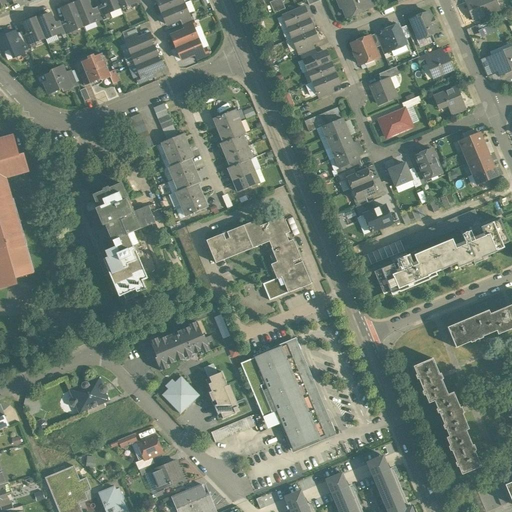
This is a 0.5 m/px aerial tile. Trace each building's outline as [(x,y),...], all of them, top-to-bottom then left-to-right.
[(90,10),(86,0),(83,0),(79,2),(80,4),(74,6),(83,27),(95,22),(90,11),(90,10)] [(101,0),(103,5),(104,5),(107,13),(107,14),(108,13),(120,8),(120,9),(116,0),(101,0)] [(116,0),(120,9),(132,4),(133,4),(131,0),(116,0)] [(158,0),(156,1),(161,13),(184,4),(182,0),(158,0)] [(264,6),(262,0),(249,0),(253,10),(264,6)] [(281,0),(276,0),(275,1),(279,11),(285,9),(281,0)] [(337,0),(337,2),(339,7),(342,8),(345,16),(354,13),(354,12),(357,11),(357,12),(361,10),(364,11),(367,10),(368,7),(367,5),(364,0),(337,0)] [(470,0),(465,2),(473,21),(499,10),(494,0),(470,0)] [(275,1),(269,3),(274,14),(279,11),(275,1)] [(184,4),(161,13),(166,25),(179,20),(179,19),(188,15),(184,4)] [(103,5),(97,8),(102,19),(102,20),(109,17),(108,13),(107,14),(107,13),(104,5),(103,5)] [(74,6),(69,8),(68,6),(62,9),(67,21),(71,32),(83,27),(74,6)] [(90,10),(90,11),(95,22),(102,19),(97,8),(90,10)] [(304,8),(282,17),(287,28),(309,19),(304,8)] [(428,13),(410,20),(418,40),(436,32),(433,25),(435,24),(432,19),(431,19),(428,13)] [(54,24),(50,14),(37,19),(45,38),(45,39),(57,34),(58,34),(54,24)] [(188,15),(179,19),(179,20),(182,25),(193,20),(190,14),(188,15)] [(36,18),(23,23),(28,35),(31,43),(33,43),(45,38),(37,19),(36,18)] [(309,19),(287,28),(292,39),(313,30),(309,19)] [(193,20),(182,25),(184,31),(184,32),(193,28),(196,27),(193,20)] [(67,21),(60,23),(64,34),(65,34),(71,32),(67,21)] [(59,22),(54,24),(58,34),(57,34),(58,36),(64,34),(60,23),(59,22)] [(397,26),(382,32),(389,48),(390,51),(406,45),(404,40),(399,29),(397,26)] [(406,26),(399,29),(404,40),(411,37),(406,26)] [(135,27),(122,33),(124,38),(135,34),(137,34),(135,27)] [(193,28),(184,32),(184,31),(171,36),(176,48),(197,39),(193,28)] [(313,30),(292,39),(296,50),(311,44),(318,41),(313,30)] [(14,32),(7,35),(6,37),(0,39),(0,48),(1,51),(3,52),(4,52),(9,49),(10,50),(13,58),(23,54),(15,35),(14,32)] [(21,33),(15,35),(22,51),(28,49),(22,37),(21,33)] [(135,34),(124,38),(126,44),(137,40),(137,39),(135,34)] [(149,34),(137,39),(137,40),(126,44),(131,55),(153,46),(153,45),(152,46),(150,41),(152,41),(149,34)] [(376,38),(375,34),(369,37),(374,49),(380,47),(376,38)] [(28,35),(22,37),(28,49),(34,47),(33,43),(31,43),(28,35)] [(383,35),(376,38),(380,47),(382,51),(389,48),(383,35)] [(369,37),(351,44),(354,52),(353,52),(355,58),(356,57),(360,65),(378,58),(374,49),(369,37)] [(197,39),(176,48),(181,60),(194,55),(193,54),(203,50),(198,39),(197,39)] [(311,44),(299,49),(301,54),(313,49),(311,44)] [(153,46),(131,55),(136,66),(158,57),(153,46)] [(203,50),(193,54),(194,55),(196,60),(209,55),(206,48),(203,50)] [(511,48),(496,56),(494,55),(491,57),(490,60),(491,63),(493,64),(496,72),(498,75),(511,68),(511,48)] [(9,49),(4,52),(7,61),(13,58),(10,50),(9,49)] [(313,49),(301,54),(304,60),(316,55),(313,49)] [(440,49),(423,56),(426,63),(443,56),(440,49)] [(304,60),(303,60),(307,71),(329,62),(324,51),(316,55),(304,60)] [(101,54),(94,57),(93,55),(87,58),(88,60),(81,63),(85,73),(90,84),(99,80),(102,81),(110,78),(111,77),(109,73),(101,54)] [(443,56),(426,63),(427,64),(433,78),(452,70),(446,55),(443,56)] [(423,56),(417,58),(420,66),(427,64),(426,63),(423,56)] [(158,57),(136,66),(140,76),(140,77),(151,72),(163,68),(161,61),(159,62),(157,58),(158,57)] [(493,64),(491,63),(490,60),(481,63),(487,76),(491,74),(496,72),(493,64)] [(329,62),(307,71),(312,82),(334,73),(329,62)] [(62,67),(52,72),(50,74),(46,76),(49,82),(44,84),(48,94),(51,95),(56,93),(57,90),(62,88),(64,91),(71,88),(65,74),(62,67)] [(395,67),(379,74),(382,81),(388,79),(398,75),(395,67)] [(114,71),(109,73),(111,77),(110,78),(113,84),(119,82),(114,71)] [(77,85),(71,72),(65,74),(71,88),(77,85)] [(151,72),(140,77),(140,76),(136,78),(139,84),(154,78),(151,72)] [(85,73),(79,75),(84,86),(90,84),(85,73)] [(334,73),(312,82),(317,93),(330,88),(338,84),(334,73)] [(382,81),(370,86),(378,105),(396,98),(388,79),(382,81)] [(330,88),(319,93),(321,98),(333,93),(330,88)] [(456,88),(434,97),(438,106),(446,102),(449,109),(462,104),(456,88)] [(85,89),(79,91),(84,102),(90,99),(85,89)] [(418,97),(401,104),(404,110),(420,103),(418,97)] [(164,104),(153,108),(155,114),(166,109),(164,104)] [(462,104),(449,109),(452,115),(465,110),(462,104)] [(337,108),(331,110),(336,121),(342,119),(337,108)] [(166,109),(155,114),(157,119),(168,115),(166,109)] [(234,110),(213,119),(218,131),(239,122),(234,110)] [(331,110),(326,112),(331,123),(336,121),(331,110)] [(404,110),(378,120),(386,138),(411,127),(404,110)] [(331,123),(326,112),(320,115),(325,126),(331,123)] [(140,114),(129,119),(131,124),(142,119),(140,114)] [(168,115),(157,119),(160,125),(170,120),(168,115)] [(320,115),(315,117),(319,128),(321,127),(325,126),(320,115)] [(315,117),(309,119),(314,130),(319,128),(315,117)] [(142,119),(131,124),(133,129),(144,125),(142,119)] [(309,119),(304,122),(308,133),(314,130),(309,119)] [(325,126),(321,127),(326,138),(346,129),(344,125),(342,119),(336,121),(331,123),(325,126)] [(170,120),(160,125),(162,130),(173,126),(170,120)] [(239,122),(218,131),(223,143),(242,135),(244,134),(239,122)] [(144,125),(133,129),(135,135),(146,130),(144,125)] [(173,126),(162,130),(164,135),(175,131),(173,126)] [(346,129),(326,138),(330,148),(350,140),(348,134),(346,129)] [(472,129),(461,134),(464,139),(474,135),(472,129)] [(146,130),(135,135),(138,140),(149,136),(146,130)] [(175,131),(164,135),(166,141),(177,136),(175,131)] [(464,139),(458,141),(463,152),(483,144),(479,133),(474,135),(464,139)] [(166,141),(161,143),(166,155),(187,146),(182,134),(177,136),(166,141)] [(223,143),(220,144),(225,156),(247,147),(242,135),(223,143)] [(149,136),(138,140),(140,146),(151,141),(149,136)] [(0,140),(0,249),(5,248),(4,247),(8,246),(9,251),(23,247),(27,246),(26,245),(13,199),(11,200),(4,178),(27,171),(22,154),(15,156),(14,152),(17,152),(13,137),(0,140)] [(350,140),(330,148),(334,158),(355,150),(353,145),(350,140)] [(151,141),(140,146),(142,151),(153,146),(151,141)] [(483,144),(463,152),(467,163),(488,155),(483,144)] [(187,146),(166,155),(171,167),(190,159),(192,158),(187,146)] [(247,147),(225,156),(230,167),(249,160),(252,158),(247,147)] [(431,149),(414,156),(421,172),(424,180),(425,180),(441,173),(431,149)] [(355,150),(334,158),(339,169),(348,165),(359,160),(357,155),(355,150)] [(488,155),(467,163),(472,174),(493,166),(488,155)] [(171,167),(168,168),(173,180),(194,171),(190,159),(171,167)] [(230,167),(228,169),(233,180),(254,172),(249,160),(230,167)] [(359,160),(348,165),(350,170),(353,169),(361,166),(359,160)] [(395,187),(412,180),(408,171),(405,164),(389,171),(395,187)] [(493,166),(472,174),(477,185),(492,179),(497,177),(493,166)] [(350,170),(337,176),(340,182),(345,179),(346,179),(356,175),(353,169),(350,170)] [(415,188),(421,186),(414,169),(408,171),(412,180),(415,188)] [(356,175),(346,179),(351,190),(372,181),(371,179),(372,177),(371,173),(368,172),(367,170),(356,175)] [(194,171),(173,180),(178,192),(197,184),(199,183),(194,171)] [(254,172),(233,180),(238,193),(259,184),(254,172)] [(421,172),(416,174),(421,186),(426,183),(425,180),(424,180),(421,172)] [(492,179),(482,183),(484,189),(494,184),(492,179)] [(372,181),(351,190),(355,200),(356,201),(365,197),(377,192),(376,190),(377,187),(375,184),(373,183),(372,181)] [(103,191),(93,196),(98,208),(96,209),(89,212),(97,232),(106,228),(111,241),(112,241),(122,237),(127,235),(127,234),(132,232),(151,224),(144,208),(133,212),(121,184),(108,189),(108,188),(103,190),(103,191)] [(178,192),(175,193),(180,205),(202,196),(197,184),(178,192)] [(451,193),(446,196),(450,206),(455,204),(451,193)] [(202,196),(180,205),(185,217),(207,208),(202,196)] [(446,196),(441,198),(445,208),(450,206),(446,196)] [(365,197),(356,201),(355,200),(354,201),(356,207),(367,203),(365,197)] [(356,207),(355,208),(359,217),(363,215),(376,210),(372,201),(367,203),(356,207)] [(435,201),(429,203),(434,213),(439,211),(435,201)] [(94,203),(91,203),(88,204),(86,206),(86,210),(89,212),(96,209),(96,206),(94,203)] [(422,205),(417,208),(421,218),(426,216),(422,205)] [(376,210),(363,215),(371,232),(392,223),(385,206),(376,210)] [(421,218),(417,208),(411,210),(416,220),(421,218)] [(411,210),(406,212),(410,222),(416,220),(411,210)] [(478,220),(474,210),(468,212),(473,222),(478,220)] [(406,212),(401,214),(405,225),(410,222),(406,212)] [(468,212),(463,214),(467,224),(473,222),(468,212)] [(467,224),(463,214),(458,216),(462,227),(467,224)] [(371,232),(363,215),(359,217),(357,218),(364,235),(371,232)] [(458,216),(452,219),(457,229),(462,227),(458,216)] [(257,220),(206,241),(215,263),(269,242),(271,248),(271,249),(277,262),(270,265),(276,278),(276,279),(282,277),(286,284),(284,285),(287,293),(299,288),(299,289),(311,284),(302,262),(300,263),(299,259),(300,259),(293,240),(288,242),(285,234),(286,234),(282,224),(285,223),(283,217),(259,226),(257,220)] [(452,219),(447,221),(451,231),(457,229),(452,219)] [(499,220),(480,228),(483,234),(473,238),(470,232),(461,235),(464,242),(454,246),(451,240),(432,248),(441,270),(456,264),(457,268),(465,265),(464,261),(471,259),(473,264),(482,261),(479,255),(486,252),(487,256),(496,252),(494,248),(508,242),(499,220)] [(451,231),(447,221),(442,223),(446,233),(451,231)] [(442,223),(436,225),(441,235),(446,233),(442,223)] [(441,235),(436,225),(431,227),(435,238),(441,235)] [(212,292),(185,227),(176,231),(202,296),(212,292)] [(435,238),(431,227),(426,230),(430,240),(435,238)] [(111,241),(106,228),(97,232),(105,252),(107,251),(115,248),(112,241),(111,241)] [(426,230),(420,232),(425,242),(430,240),(426,230)] [(151,277),(132,232),(127,234),(127,235),(122,237),(112,241),(115,248),(107,251),(108,254),(103,256),(119,294),(135,287),(137,291),(147,288),(144,280),(151,277)] [(420,232),(415,234),(419,244),(425,242),(420,232)] [(419,244),(415,234),(410,236),(414,247),(419,244)] [(410,236),(405,239),(409,249),(414,247),(410,236)] [(405,239),(399,241),(403,251),(409,249),(405,239)] [(8,246),(4,247),(5,248),(0,249),(0,288),(15,285),(13,278),(34,272),(27,246),(23,247),(9,251),(8,246)] [(432,248),(413,256),(416,262),(410,264),(407,257),(398,261),(401,268),(395,270),(392,264),(374,272),(383,294),(397,288),(399,292),(407,289),(406,286),(419,280),(420,283),(428,280),(427,276),(441,270),(432,248)] [(276,278),(262,284),(269,301),(287,293),(284,285),(286,284),(282,277),(276,279),(276,278)] [(194,285),(186,288),(190,297),(197,293),(194,285)] [(511,305),(490,314),(496,331),(498,334),(511,328),(511,305)] [(488,311),(447,328),(455,348),(474,340),(474,341),(478,339),(477,339),(496,331),(490,314),(488,311)] [(222,314),(214,318),(222,334),(230,330),(222,314)] [(188,327),(177,332),(178,335),(175,337),(173,333),(173,334),(165,337),(164,337),(165,337),(159,340),(158,338),(157,338),(150,341),(156,356),(159,354),(160,356),(155,359),(160,372),(161,371),(168,368),(169,368),(167,365),(173,362),(173,363),(174,362),(180,360),(181,360),(180,359),(181,359),(185,361),(190,359),(192,355),(193,355),(193,354),(200,351),(201,355),(202,354),(209,351),(210,351),(204,338),(199,340),(198,338),(202,336),(196,322),(195,322),(188,325),(187,325),(188,327)] [(293,341),(254,358),(265,384),(292,449),(331,433),(331,432),(333,432),(329,423),(327,424),(326,420),(293,341)] [(265,384),(254,358),(240,363),(263,418),(272,414),(260,386),(265,384)] [(432,359),(413,367),(428,403),(434,401),(447,395),(441,380),(442,379),(440,374),(438,374),(432,359)] [(222,372),(209,377),(211,383),(208,384),(211,391),(209,392),(212,402),(215,400),(217,405),(214,406),(217,415),(220,414),(222,418),(238,412),(228,385),(227,386),(222,372)] [(198,395),(181,378),(181,377),(162,395),(162,396),(179,413),(179,414),(180,414),(199,396),(198,395)] [(98,379),(87,384),(84,382),(82,384),(81,386),(70,391),(73,397),(69,399),(68,402),(70,406),(73,407),(77,406),(79,412),(86,409),(88,415),(105,408),(102,402),(107,401),(104,393),(105,393),(106,390),(105,387),(103,386),(101,387),(98,379)] [(459,408),(453,393),(447,395),(434,401),(449,437),(465,430),(468,429),(461,414),(463,413),(460,408),(459,408)] [(35,396),(31,395),(29,396),(26,396),(24,405),(27,407),(30,415),(38,412),(40,407),(35,396)] [(4,415),(0,416),(0,429),(9,426),(4,415)] [(250,416),(210,433),(214,443),(254,426),(250,416)] [(47,426),(45,421),(41,420),(37,422),(36,426),(37,429),(41,431),(45,429),(47,426)] [(471,446),(465,430),(449,437),(446,438),(461,475),(480,467),(473,451),(475,451),(472,446),(471,446)] [(133,434),(117,441),(121,449),(137,442),(133,434)] [(61,437),(49,442),(56,460),(68,456),(61,437)] [(155,437),(138,444),(144,459),(161,452),(155,437)] [(21,447),(10,450),(12,456),(23,453),(21,447)] [(309,511),(300,490),(284,497),(290,511),(413,511),(411,505),(405,508),(383,456),(366,463),(387,511),(385,511),(358,511),(342,473),(326,480),(339,511),(309,511)] [(158,468),(152,471),(149,472),(157,490),(183,479),(176,461),(158,468)] [(156,463),(144,468),(147,474),(149,472),(152,471),(158,468),(156,463)] [(81,511),(78,504),(87,500),(84,492),(90,490),(85,479),(79,481),(73,467),(45,478),(59,511),(81,511)] [(504,485),(501,479),(491,484),(500,506),(511,502),(504,485)] [(201,485),(171,498),(176,511),(202,511),(214,507),(208,493),(205,495),(201,485)] [(114,487),(98,493),(105,511),(127,511),(118,489),(115,490),(114,487)] [(476,490),(465,494),(467,501),(478,496),(476,490)] [(257,498),(261,508),(274,502),(270,493),(257,498)] [(5,494),(0,495),(0,506),(8,504),(8,503),(5,494)] [(478,496),(467,501),(470,506),(481,501),(478,496)] [(481,501),(470,506),(472,511),(483,507),(481,501)] [(8,504),(0,506),(0,507),(1,511),(7,510),(13,509),(11,502),(8,503),(8,504)]
